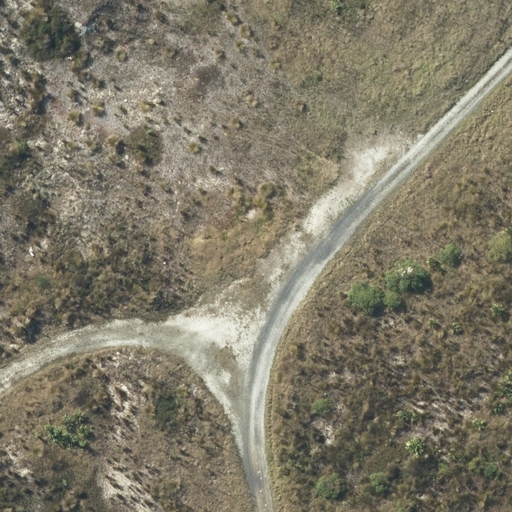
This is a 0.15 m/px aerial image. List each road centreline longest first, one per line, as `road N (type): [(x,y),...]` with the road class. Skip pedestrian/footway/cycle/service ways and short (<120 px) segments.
road 1 (track): [(511,37),(255,267),(242,458)]
road 2 (track): [(242,458),(192,339),(105,322),(0,380)]
